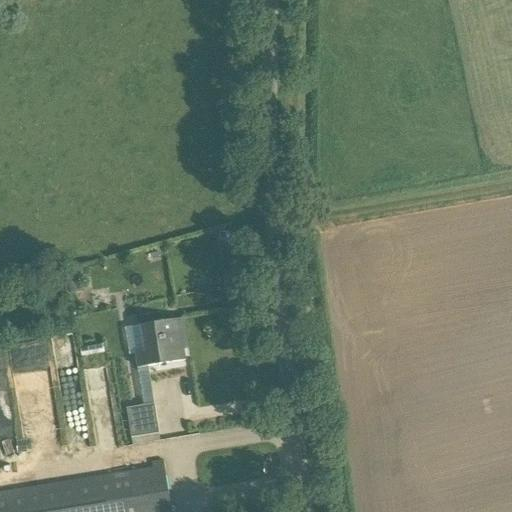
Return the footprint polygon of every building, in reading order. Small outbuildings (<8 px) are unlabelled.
[(231,232),(220,233),(220,241),(232,241),(231,232)] [(66,272),(69,284),(80,282),(85,281),(83,268),(66,272)] [(184,319),(141,326),(145,352),(135,354),(137,369),(187,361),(184,345),(188,344),(184,319)] [(44,338),(70,446),(97,439),(71,332),(44,338)] [(0,415),(11,415),(9,351),(0,351),(0,415)] [(155,404),(127,409),(132,439),(160,434),(155,404)] [(173,511),(166,468),(0,494),(0,511),(173,511)]
